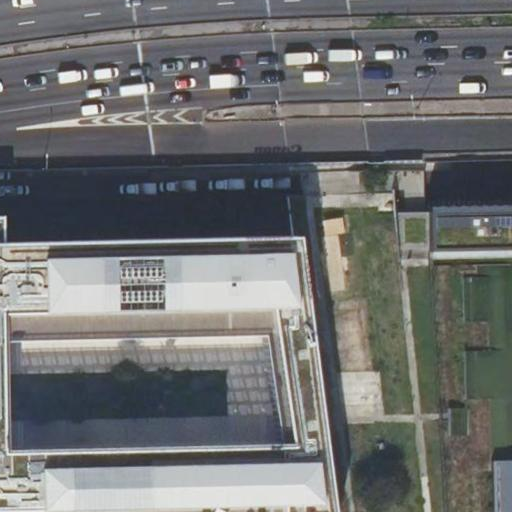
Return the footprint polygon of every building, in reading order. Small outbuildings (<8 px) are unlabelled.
[(126,0),(154,168),(287,164),(267,0),(126,0)] [(511,205),(421,209),(423,254),(511,250),(511,205)] [(0,243),(0,511),(327,511),(291,238),(0,243)] [(449,408),(450,433),(467,432),(465,407),(449,408)] [(511,511),(511,458),(491,459),(491,511),(511,511)]
